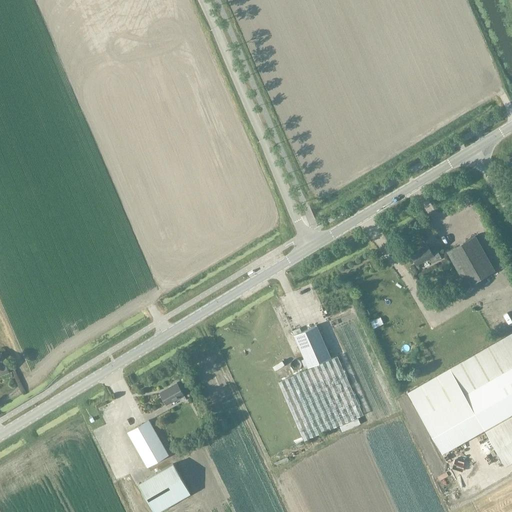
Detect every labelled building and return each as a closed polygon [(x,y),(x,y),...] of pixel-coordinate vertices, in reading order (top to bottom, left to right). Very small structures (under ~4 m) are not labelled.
[(495,271),(475,236),(447,252),(466,287),(495,271)] [(441,258),(435,248),(430,251),(427,245),(410,254),(416,265),(429,258),(432,263),(441,258)] [(307,367),(330,357),(316,325),(293,335),(307,367)] [(511,355),(511,332),(407,392),(441,453),(483,429),(510,414),(511,415),(484,430),(504,465),(511,461),(511,358),(511,356),(511,355)] [(362,415),(336,356),(278,382),(303,441),(362,415)] [(267,367),(278,363),(276,359),(266,363),(267,367)] [(155,394),(173,385),(171,380),(152,390),(155,394)] [(166,406),(183,396),(176,383),(159,393),(166,406)] [(127,432),(147,467),(168,455),(148,420),(127,432)] [(153,511),(157,511),(190,493),(173,464),(138,484),(153,511)]
